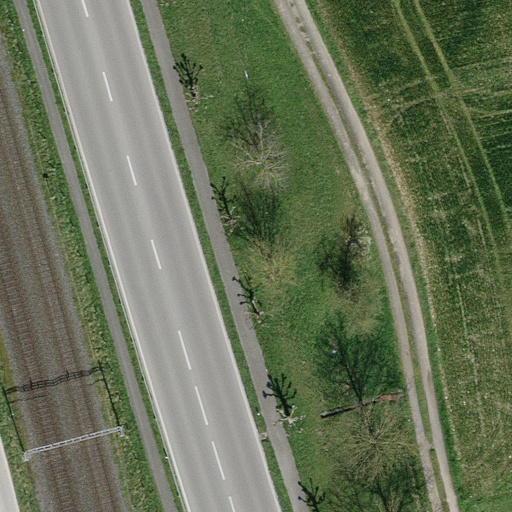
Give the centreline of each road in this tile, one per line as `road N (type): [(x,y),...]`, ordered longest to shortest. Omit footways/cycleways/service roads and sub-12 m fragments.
road 1 (track): [(283,0),(390,246),(450,511)]
road 2 (primary): [(235,511),(80,0)]
